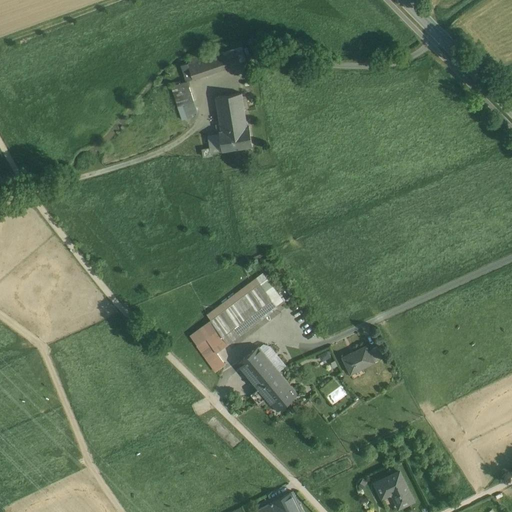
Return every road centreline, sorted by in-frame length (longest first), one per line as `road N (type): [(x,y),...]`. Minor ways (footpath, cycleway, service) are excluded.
road 1 (unclassified): [(322,511),(164,351),(29,192),(0,141)]
road 2 (secondary): [(404,0),(511,109)]
